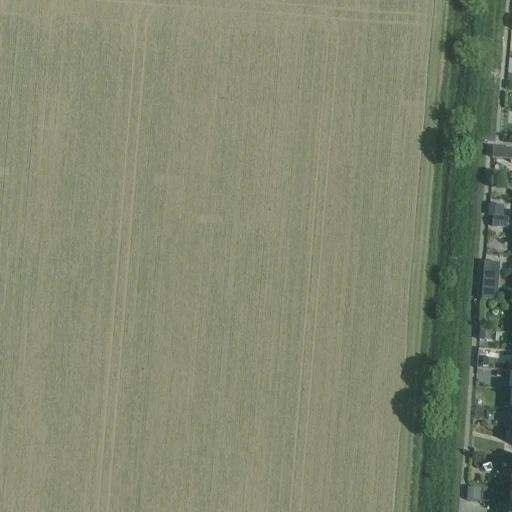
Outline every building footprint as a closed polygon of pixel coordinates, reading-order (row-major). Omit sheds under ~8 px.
[(490,207),(489,218),(493,218),(507,219),(508,208),(490,207)] [(507,230),(508,219),(507,219),(493,218),(492,229),(507,230)] [(484,265),(484,274),(499,275),(500,265),(484,264),(484,265)] [(483,281),(483,288),(498,289),(499,275),(484,274),(483,281)] [(493,332),(480,331),(479,342),(492,343),(493,332)] [(494,360),(482,360),(481,367),(494,368),(494,360)] [(479,501),(480,490),(468,489),(467,500),(479,501)]
